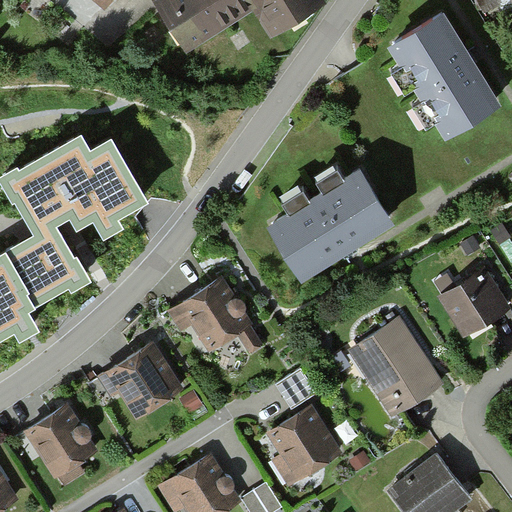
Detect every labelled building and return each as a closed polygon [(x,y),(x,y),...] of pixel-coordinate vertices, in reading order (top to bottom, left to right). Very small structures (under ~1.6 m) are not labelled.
[(95,0),(106,9),(114,0),(95,0)] [(272,36),(323,3),(320,0),(157,0),(190,48),(252,7),(272,36)] [(500,0),(476,0),(484,13),(502,4),(500,0)] [(473,58),(444,10),(389,44),(400,62),(390,68),(405,92),(415,86),(422,97),(414,102),(427,123),(438,117),(448,134),(500,102),(473,58)] [(0,338),(11,332),(18,344),(45,329),(34,308),(92,275),(78,249),(72,253),(53,219),(71,208),(79,222),(97,212),(106,229),(122,220),(116,211),(144,195),(111,138),(91,150),(80,131),(19,166),(16,162),(2,170),(36,229),(0,249),(0,338)] [(288,204),(268,216),(301,271),(349,243),(396,216),(360,158),(344,168),(338,159),(316,173),(321,182),(308,190),(304,182),(283,194),(288,204)] [(436,292),(463,334),(511,302),(485,260),(436,292)] [(237,291),(235,292),(222,271),(168,308),(180,327),(192,320),(209,346),(237,329),(250,320),(253,319),(245,306),(247,301),(245,296),(242,293),(237,291)] [(346,345),(391,412),(444,377),(432,359),(400,310),(346,345)] [(250,320),(237,329),(250,349),(263,341),(250,320)] [(118,389),(135,416),(184,386),(153,334),(96,369),(111,394),(118,389)] [(277,381),(293,406),(317,391),(301,366),(277,381)] [(343,449),(313,400),(267,429),(280,450),(272,456),(289,483),(343,449)] [(83,422),(81,421),(68,401),(24,428),(54,477),(59,474),(65,485),(86,473),(79,461),(97,450),(91,439),(92,436),(92,431),(91,427),(87,423),(83,422)] [(226,469),(223,469),(210,447),(158,482),(175,509),(185,502),(190,511),(216,511),(242,497),(234,484),(235,482),(235,478),(233,474),(229,470),(226,469)] [(386,487),(406,511),(450,511),(473,495),(436,448),(409,469),(386,487)] [(364,449),(350,457),(356,468),(370,460),(364,449)] [(0,511),(20,500),(5,478),(0,469),(0,511)] [(242,494),(252,511),(269,511),(283,504),(266,478),(242,494)] [(130,511),(125,502),(109,511),(130,511)]
